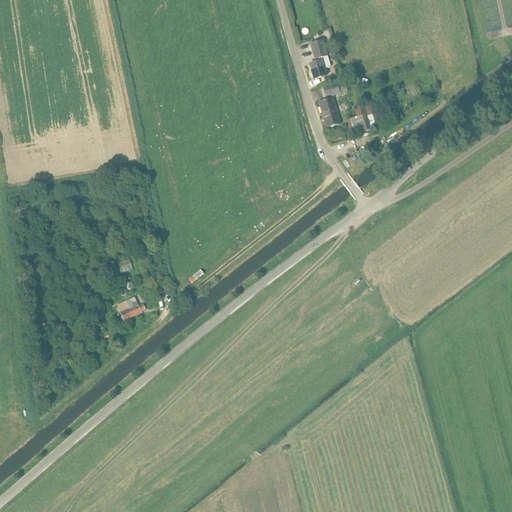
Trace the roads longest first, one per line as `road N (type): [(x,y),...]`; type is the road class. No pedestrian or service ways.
road 1 (unclassified): [(0,501),(370,204)]
road 2 (unclassified): [(370,204),(317,133),(280,0)]
road 3 (unclassified): [(370,204),(511,95)]
road 4 (unclassified): [(370,204),(413,190),(511,127)]
